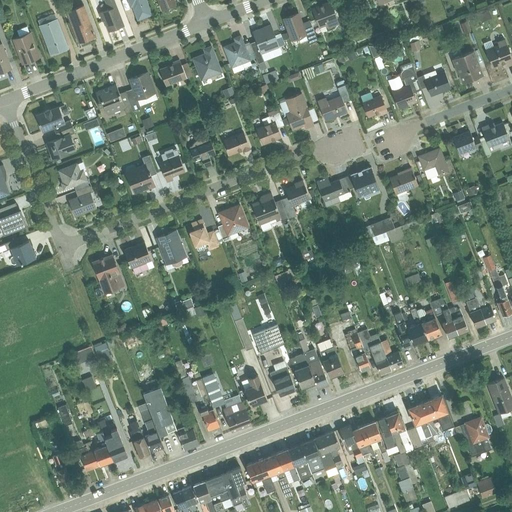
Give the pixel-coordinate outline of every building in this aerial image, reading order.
[(107,31),(123,25),(113,0),(103,0),(107,9),(100,11),(107,31)] [(129,0),(137,21),(152,15),(146,0),(129,0)] [(157,0),(161,10),(176,4),(173,0),(157,0)] [(327,29),(339,24),(328,0),(310,8),(319,28),(325,25),(327,29)] [(79,43),(95,37),(82,3),(66,9),(79,43)] [(290,40),(307,34),(298,12),(281,18),(290,40)] [(49,55),(67,48),(56,17),(37,24),(49,55)] [(260,55),(279,47),(269,24),(251,32),(260,55)] [(21,64),(38,57),(28,30),(11,37),(21,64)] [(230,67),(250,60),(240,35),(232,38),(233,41),(222,45),(230,67)] [(410,50),(419,49),(418,39),(409,40),(410,50)] [(491,71),(511,63),(511,57),(506,40),(484,48),(491,71)] [(0,72),(11,69),(1,42),(0,42),(0,72)] [(201,80),(222,72),(211,45),(202,49),(203,53),(192,57),(201,80)] [(460,83),(483,74),(474,49),(451,58),(460,83)] [(374,58),(379,69),(384,67),(379,56),(374,58)] [(167,87),(192,77),(185,61),(160,71),(167,87)] [(431,98),(451,89),(442,68),(422,76),(431,98)] [(137,100),(156,92),(147,71),(129,79),(137,100)] [(262,74),(264,82),(278,80),(276,71),(262,74)] [(399,76),(387,79),(390,89),(401,86),(399,76)] [(399,110),(417,103),(410,83),(392,91),(399,110)] [(105,115),(124,108),(114,84),(96,91),(105,115)] [(223,88),(224,96),(232,96),(231,87),(223,88)] [(291,131),(313,124),(301,92),(285,98),(291,115),(286,117),(291,131)] [(325,121),(346,113),(338,92),(317,100),(325,121)] [(368,119),(386,112),(380,94),(361,101),(368,119)] [(41,132),(65,123),(58,105),(34,114),(41,132)] [(84,120),(93,148),(104,144),(93,112),(87,114),(89,118),(84,120)] [(262,146),(281,139),(271,115),(260,119),(264,130),(257,133),(262,146)] [(489,147),(509,139),(501,119),(481,127),(489,147)] [(110,142),(125,136),(121,127),(107,132),(110,142)] [(151,130),(144,133),(150,147),(157,143),(151,130)] [(229,157),(249,149),(242,130),(222,138),(229,157)] [(459,155),(476,149),(470,132),(453,139),(459,155)] [(52,159),(75,151),(69,133),(45,142),(52,159)] [(131,137),(132,146),(143,144),(141,135),(131,137)] [(121,151),(130,148),(126,138),(117,141),(121,151)] [(194,163),(215,155),(209,141),(189,149),(194,163)] [(438,177),(449,173),(439,147),(417,155),(423,170),(434,166),(438,177)] [(166,180),(184,173),(175,150),(157,157),(166,180)] [(63,191),(87,182),(82,169),(79,171),(76,163),(56,171),(63,191)] [(133,194),(154,186),(146,164),(125,171),(133,194)] [(359,196),(377,189),(368,166),(349,174),(359,196)] [(396,193),(417,185),(411,169),(389,177),(396,193)] [(323,201),(344,193),(337,174),(316,182),(323,201)] [(295,215),(313,209),(304,183),(286,190),(295,215)] [(452,194),(456,203),(464,200),(460,191),(452,194)] [(73,217),(95,209),(89,192),(67,201),(73,217)] [(259,227),(279,219),(270,194),(250,202),(259,227)] [(460,213),(472,208),(469,201),(457,206),(460,213)] [(0,228),(2,234),(24,225),(15,202),(0,207),(0,228)] [(226,236),(249,227),(240,203),(217,212),(226,236)] [(388,239),(389,242),(404,237),(400,225),(393,228),(390,217),(370,224),(376,243),(388,239)] [(195,249),(210,243),(203,225),(188,230),(195,249)] [(164,264),(185,256),(175,229),(154,236),(164,264)] [(15,263),(34,256),(28,239),(9,246),(15,263)] [(131,269),(151,261),(143,243),(123,251),(131,269)] [(102,294),(124,286),(112,252),(90,261),(102,294)] [(482,256),(487,271),(494,269),(489,254),(482,256)] [(281,271),(274,274),(279,285),(285,283),(281,271)] [(418,273),(405,277),(408,286),(421,283),(418,273)] [(453,279),(444,282),(452,303),(461,300),(453,279)] [(502,316),(511,312),(502,284),(492,288),(502,316)] [(470,287),(459,291),(462,299),(474,295),(470,287)] [(384,292),(378,293),(382,304),(387,302),(384,292)] [(485,322),(495,318),(485,293),(475,297),(485,322)] [(255,298),(263,322),(272,319),(265,295),(255,298)] [(485,322),(475,297),(465,302),(475,326),(485,322)] [(194,307),(197,316),(203,314),(201,305),(194,307)] [(457,333),(467,329),(458,305),(447,309),(457,333)] [(457,333),(447,309),(438,312),(447,337),(457,333)] [(339,314),(341,319),(350,315),(347,310),(339,314)] [(426,338),(440,333),(434,315),(419,320),(426,338)] [(426,338),(419,320),(405,326),(412,344),(426,338)] [(251,334),(258,354),(284,344),(276,324),(251,334)] [(403,347),(412,344),(405,326),(396,329),(403,347)] [(376,334),(368,336),(367,329),(345,334),(347,341),(353,340),(355,346),(378,341),(376,334)] [(390,370),(403,365),(393,337),(380,342),(390,370)] [(319,350),(332,346),(330,338),(317,342),(319,350)] [(97,355),(109,350),(104,340),(93,345),(97,355)] [(390,370),(380,342),(369,346),(379,374),(390,370)] [(77,350),(80,362),(94,358),(91,346),(77,350)] [(360,371),(370,367),(361,346),(351,350),(360,371)] [(329,376),(343,371),(335,351),(321,356),(329,376)] [(316,388),(328,384),(317,357),(306,362),(314,382),(316,388)] [(82,375),(91,369),(85,360),(76,366),(82,375)] [(274,370),(285,366),(283,360),(272,363),(274,370)] [(314,382),(306,362),(292,367),(300,387),(314,382)] [(277,394),(293,388),(286,367),(269,373),(277,394)] [(250,408),(266,401),(255,374),(246,378),(249,386),(242,389),(250,408)] [(85,391),(95,387),(91,376),(81,379),(85,391)] [(510,414),(508,410),(511,408),(511,397),(504,376),(486,382),(499,418),(510,414)] [(158,437),(176,430),(158,386),(140,393),(155,431),(158,437)] [(435,416),(447,412),(440,394),(428,399),(435,416)] [(435,416),(428,399),(418,403),(425,420),(435,416)] [(230,432),(250,424),(241,401),(221,409),(230,432)] [(414,425),(425,420),(418,403),(407,408),(414,425)] [(61,418),(68,415),(64,405),(58,407),(61,418)] [(206,429),(218,424),(212,406),(199,411),(206,429)] [(85,410),(79,413),(84,421),(89,418),(85,410)] [(391,433),(404,428),(397,410),(384,415),(391,433)] [(439,417),(446,438),(455,435),(447,414),(439,417)] [(391,433),(384,415),(374,419),(381,437),(391,433)] [(471,444),(489,437),(480,416),(463,422),(471,444)] [(36,430),(48,426),(45,419),(34,422),(36,430)] [(381,437),(374,419),(362,424),(369,441),(381,437)] [(358,447),(370,442),(369,441),(362,424),(351,428),(355,440),(358,447)] [(344,445),(355,440),(351,428),(349,425),(338,429),(344,445)] [(183,451),(198,444),(192,428),(176,434),(183,451)] [(110,460),(125,454),(117,431),(102,437),(110,460)] [(144,435),(151,452),(162,448),(158,437),(155,431),(144,435)] [(329,451),(339,447),(333,431),(323,434),(329,451)] [(329,451),(323,434),(314,438),(320,454),(329,451)] [(138,457),(148,453),(141,435),(131,439),(138,457)] [(110,460),(102,437),(89,442),(98,465),(110,460)] [(306,460),(318,455),(312,438),(299,443),(306,460)] [(83,470),(98,465),(89,442),(75,447),(83,470)] [(306,460),(299,443),(286,448),(292,465),(306,460)] [(280,470),(292,465),(286,448),(273,453),(280,470)] [(61,487),(71,483),(60,453),(50,457),(61,487)] [(280,470),(273,453),(261,457),(268,474),(280,470)] [(251,481),(268,474),(261,457),(244,464),(251,481)] [(235,485),(245,481),(239,466),(229,470),(235,485)] [(235,485),(229,470),(219,473),(225,489),(235,485)] [(209,495),(225,489),(219,473),(203,480),(209,495)] [(462,475),(464,487),(474,485),(472,473),(462,475)] [(481,497),(497,493),(493,475),(477,478),(481,497)] [(405,502),(416,499),(409,476),(398,480),(405,502)] [(209,495),(203,480),(191,485),(198,502),(210,498),(209,495)] [(186,506),(196,503),(189,485),(180,489),(186,506)] [(448,508),(469,500),(464,488),(443,496),(448,508)] [(186,506),(180,489),(171,492),(177,510),(186,506)] [(163,511),(170,511),(174,511),(167,494),(157,497),(163,511)] [(145,511),(160,511),(155,499),(142,504),(145,511)] [(421,503),(424,511),(434,511),(431,500),(421,503)]
